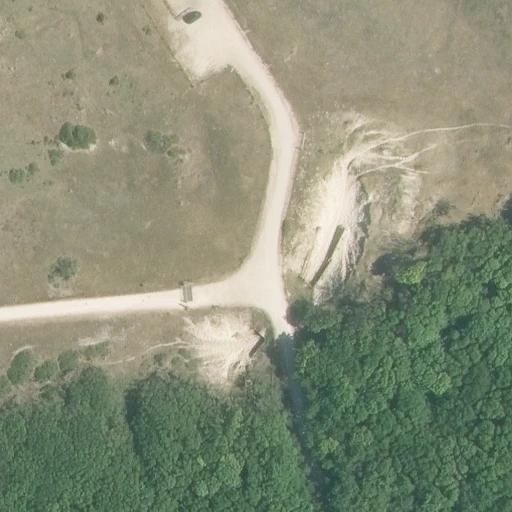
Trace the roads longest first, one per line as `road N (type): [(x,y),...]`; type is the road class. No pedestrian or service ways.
road 1 (track): [(266,286),(289,135),(210,0)]
road 2 (track): [(0,315),(266,286)]
road 3 (track): [(266,286),(316,480)]
